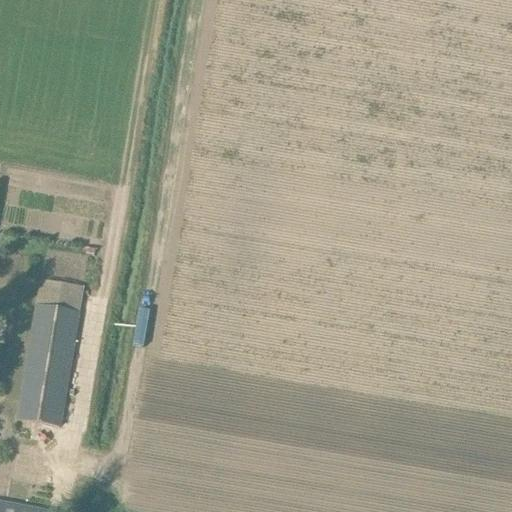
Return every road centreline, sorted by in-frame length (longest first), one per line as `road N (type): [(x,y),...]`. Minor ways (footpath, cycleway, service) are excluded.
road 1 (track): [(71,464),(118,473),(197,0)]
road 2 (track): [(101,297),(152,0)]
